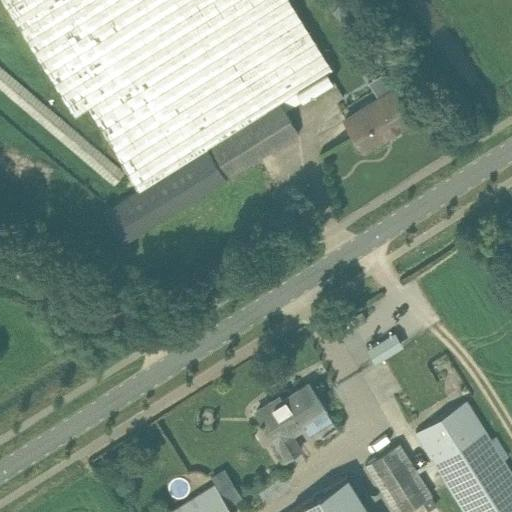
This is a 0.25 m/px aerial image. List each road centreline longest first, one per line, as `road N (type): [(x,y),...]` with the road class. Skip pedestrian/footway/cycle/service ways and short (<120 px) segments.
road 1 (tertiary): [(0,473),(511,151)]
road 2 (track): [(0,267),(159,346)]
